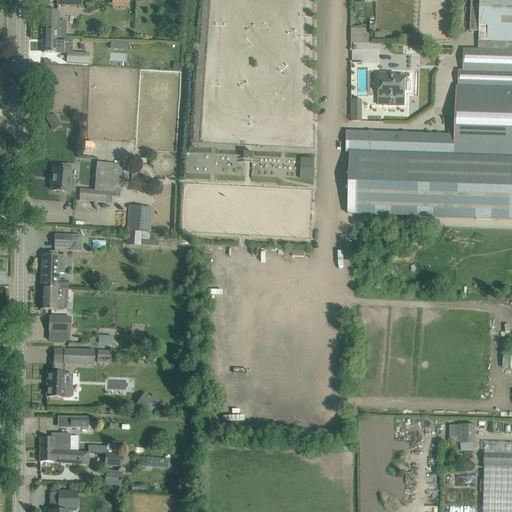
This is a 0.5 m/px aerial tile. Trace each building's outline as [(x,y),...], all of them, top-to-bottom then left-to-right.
[(511,0),(480,0),(478,52),(463,51),(463,72),(458,72),(458,88),(456,88),(455,136),(346,132),(345,153),(349,153),(347,215),(375,216),(375,217),(390,218),(390,217),(418,218),(418,219),(433,219),(433,218),(475,220),(475,221),(490,222),(490,220),(511,221),(511,0)] [(43,32),(43,40),(57,40),(57,39),(71,39),(72,39),(65,39),(65,32),(66,21),(58,21),(58,11),(43,11),(43,32)] [(369,31),(350,30),(350,44),(369,44),(369,31)] [(43,40),(43,53),(67,53),(67,63),(88,64),(89,54),(71,53),(71,39),(57,39),(57,40),(43,40)] [(409,91),(411,90),(411,81),(409,79),(405,79),(405,78),(390,77),(390,74),(379,73),(379,78),(378,105),(388,106),(404,106),(405,95),(405,91),(409,91)] [(361,101),(350,101),(350,123),(361,123),(361,101)] [(54,114),(46,119),(50,127),(59,122),(54,114)] [(315,179),(315,158),(303,157),(303,178),(315,179)] [(79,201),(112,204),(112,197),(119,197),(119,193),(120,193),(122,165),(96,163),(94,190),(80,189),(79,201)] [(54,168),(52,183),(51,191),(68,193),(69,188),(73,189),(74,180),(70,179),(71,170),(70,170),(71,166),(62,165),(61,169),(54,168)] [(128,206),(127,232),(142,233),(150,234),(152,208),(128,206)] [(127,232),(126,244),(141,245),(142,233),(127,232)] [(54,248),(70,248),(71,236),(55,236),(54,248)] [(58,289),(58,287),(67,287),(67,281),(58,281),(58,274),(63,274),(64,257),(59,257),(59,256),(57,256),(57,252),(49,252),(49,255),(49,256),(42,256),(41,288),(58,289)] [(41,288),(40,310),(63,311),(64,289),(58,289),(41,288)] [(69,335),(70,319),(49,318),(48,333),(47,341),(69,342),(69,335)] [(113,346),(114,336),(100,335),(100,345),(113,346)] [(511,347),(503,347),(502,369),(511,369),(511,347)] [(64,364),(93,365),(94,351),(64,350),(64,364)] [(97,351),(97,360),(107,361),(111,361),(111,352),(101,351),(97,351)] [(65,374),(49,373),(49,385),(47,385),(46,397),(64,398),(70,398),(72,397),(73,395),(73,391),(72,389),(71,388),(65,388),(65,374)] [(151,414),(160,400),(146,391),(137,405),(151,414)] [(88,418),(70,418),(70,428),(88,428),(88,418)] [(122,434),(129,435),(130,425),(123,424),(122,434)] [(461,451),(476,451),(477,425),(451,424),(450,442),(462,442),(461,451)] [(70,440),(70,438),(70,437),(70,434),(51,434),(51,438),(40,438),(40,440),(40,450),(57,450),(58,450),(64,450),(65,450),(70,451),(70,440)] [(89,453),(57,450),(40,450),(39,462),(54,463),(54,462),(63,463),(64,461),(79,463),(79,464),(88,465),(89,453)] [(511,454),(483,454),(483,466),(484,466),(484,468),(511,468),(511,454)] [(122,467),(122,456),(106,455),(105,466),(122,467)] [(169,469),(170,460),(147,457),(147,467),(169,469)] [(139,458),(138,466),(145,467),(146,458),(139,458)] [(484,479),(483,493),(482,511),(511,511),(511,468),(484,468),(484,479)] [(105,478),(103,488),(120,491),(122,481),(105,478)] [(77,493),(59,493),(59,508),(77,508),(77,493)]
